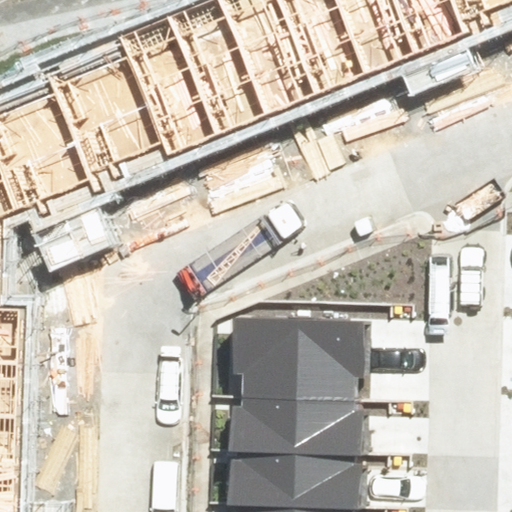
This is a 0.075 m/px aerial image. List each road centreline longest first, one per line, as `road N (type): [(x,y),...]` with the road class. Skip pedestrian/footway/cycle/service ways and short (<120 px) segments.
road 1 (residential): [(486,132),(165,269),(155,511)]
road 2 (residential): [(476,511),(486,132)]
